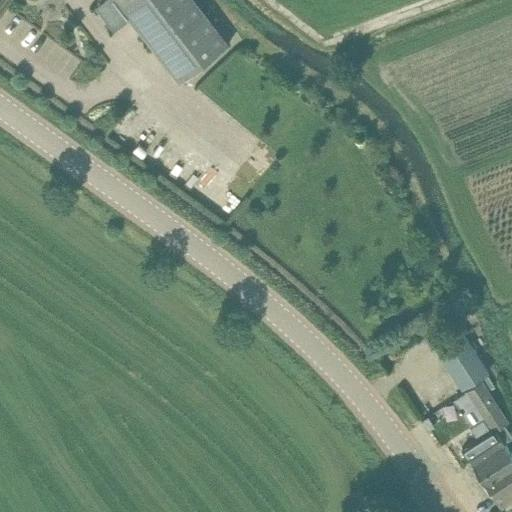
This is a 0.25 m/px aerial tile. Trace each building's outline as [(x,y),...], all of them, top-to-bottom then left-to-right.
[(232,43),(199,0),(125,0),(121,4),(181,83),(232,43)] [(461,331),(452,336),(436,347),(462,387),(487,371),(461,331)] [(462,447),(473,464),(505,442),(511,437),(511,436),(504,424),(509,421),(482,379),(465,390),(483,418),(486,416),(493,427),(462,447)] [(421,417),(431,432),(447,421),(438,406),(421,417)] [(511,452),(505,442),(473,464),(501,508),(511,500),(511,452)]
